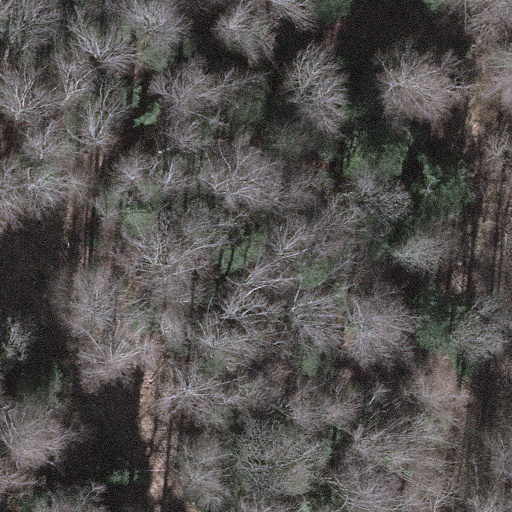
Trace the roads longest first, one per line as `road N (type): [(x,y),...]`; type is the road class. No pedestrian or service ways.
road 1 (track): [(412,0),(434,28),(511,310)]
road 2 (track): [(0,264),(37,282),(116,389),(181,511)]
